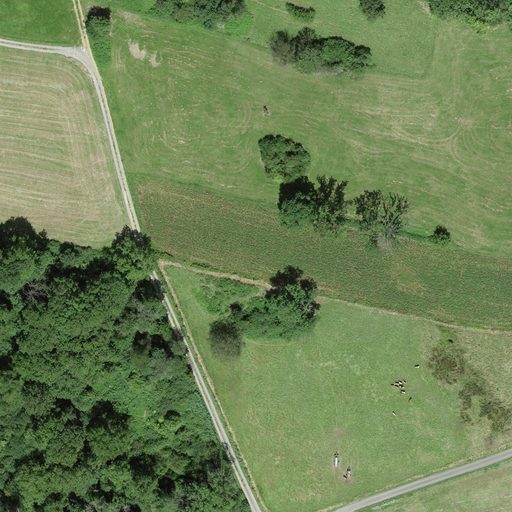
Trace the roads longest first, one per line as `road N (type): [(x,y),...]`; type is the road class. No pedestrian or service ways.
road 1 (track): [(254,511),(147,260),(86,49),(0,40)]
road 2 (track): [(341,511),(511,450)]
